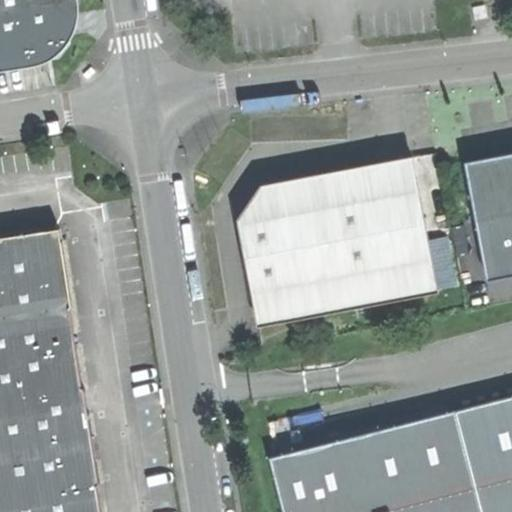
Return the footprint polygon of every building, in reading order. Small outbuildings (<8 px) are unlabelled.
[(0,0),(0,61),(33,56),(32,50),(51,47),(62,33),(59,9),(65,8),(69,0),(0,0)] [(473,5),(475,17),(487,15),(485,3),(473,5)] [(511,150),(464,159),(480,243),(511,237),(511,244),(511,150)] [(240,218),(260,322),(439,287),(416,154),(262,185),(240,218)] [(99,511),(95,483),(98,482),(90,426),(83,383),(79,384),(67,305),(71,304),(59,226),(0,234),(0,511),(99,511)] [(487,278),(511,273),(511,244),(511,237),(480,243),(487,278)] [(511,511),(511,394),(457,408),(483,511),(511,511)] [(483,511),(457,408),(270,456),(283,511),(483,511)]
